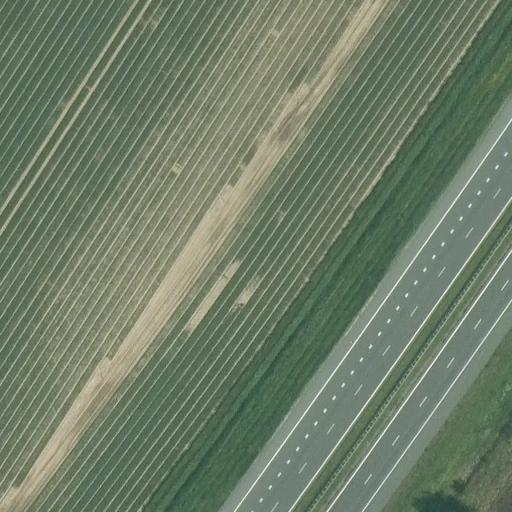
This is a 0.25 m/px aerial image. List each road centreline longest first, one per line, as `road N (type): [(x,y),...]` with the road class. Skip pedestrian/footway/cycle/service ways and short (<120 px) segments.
road 1 (motorway): [(511,163),(268,511)]
road 2 (motorway): [(341,511),(511,269)]
